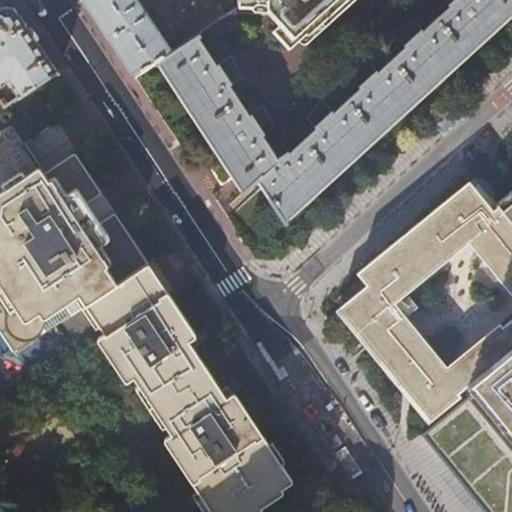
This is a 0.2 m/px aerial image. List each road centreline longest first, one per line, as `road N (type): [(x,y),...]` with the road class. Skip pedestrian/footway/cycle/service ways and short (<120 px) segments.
road 1 (residential): [(45,0),(264,316)]
road 2 (residential): [(264,316),(511,90)]
road 3 (residential): [(264,316),(402,511)]
